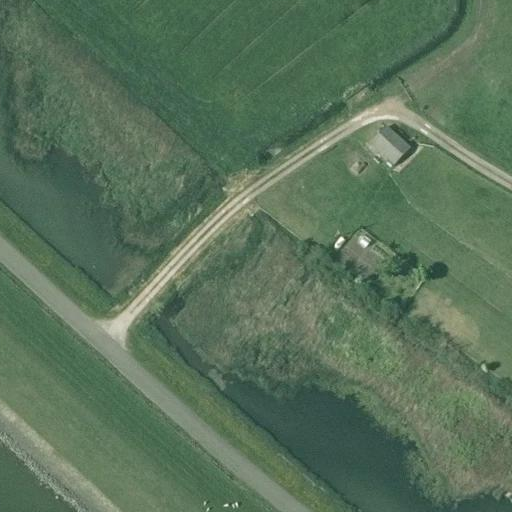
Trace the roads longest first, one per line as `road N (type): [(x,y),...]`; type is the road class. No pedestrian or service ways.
road 1 (track): [(511,184),(395,111),(379,110),(237,203),(102,344)]
road 2 (tertiary): [(296,511),(0,251)]
